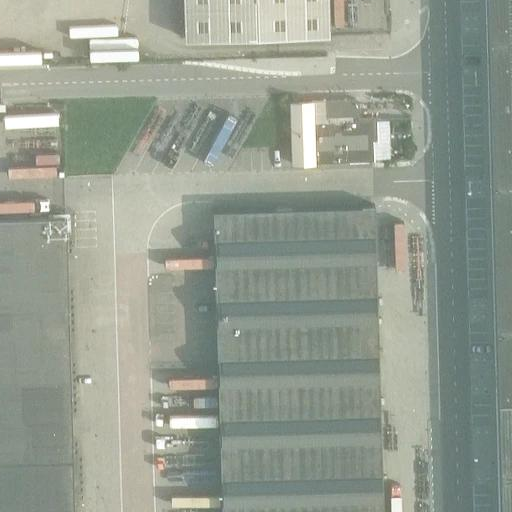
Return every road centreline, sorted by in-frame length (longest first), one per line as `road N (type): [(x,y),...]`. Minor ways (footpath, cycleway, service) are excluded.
road 1 (unclassified): [(2,85),(446,74)]
road 2 (unclassified): [(458,511),(446,74)]
road 3 (unknown): [(131,190),(0,189)]
